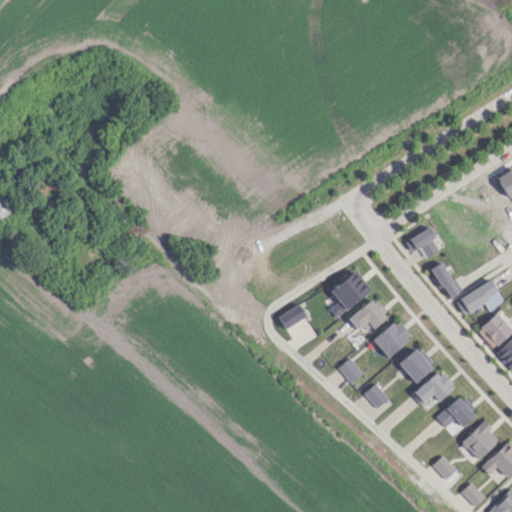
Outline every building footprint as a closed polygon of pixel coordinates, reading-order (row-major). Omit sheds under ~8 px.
[(436,251),(430,239),(433,238),(428,227),(403,239),(409,251),(419,247),(423,257),(436,251)] [(429,267),(445,298),(457,291),(441,261),(429,267)] [(368,289),(353,270),(327,290),(336,301),(327,308),(334,317),(368,289)] [(496,293),(488,279),(453,300),(461,314),(496,293)] [(386,316),(371,297),(346,317),(355,329),(363,323),(368,330),(386,316)] [(276,315),(283,328),(304,316),(297,303),(276,315)] [(510,332),(496,313),(475,328),(489,347),(510,332)] [(395,319),(371,338),(385,356),(409,336),(395,319)] [(511,366),(511,336),(494,350),(508,369),(511,366)] [(433,364),(417,345),(397,363),(412,381),(433,364)] [(360,373),(347,357),(336,367),(349,382),(360,373)] [(419,405),(431,394),(437,400),(451,387),(435,370),(409,394),(419,405)] [(362,392),(374,407),(386,398),(373,382),(362,392)] [(452,418),(460,426),(474,413),(457,394),(434,416),(443,427),(452,418)] [(496,440),(487,430),(489,428),(482,420),(459,440),(475,459),(496,440)] [(478,466),(486,473),(494,466),(503,476),(511,467),(511,445),(507,439),(478,466)] [(430,464),(443,479),(453,469),(440,455),(430,464)] [(458,491),(473,505),(482,496),(468,481),(458,491)] [(511,511),(511,491),(508,488),(486,511),(487,511),(511,511)]
